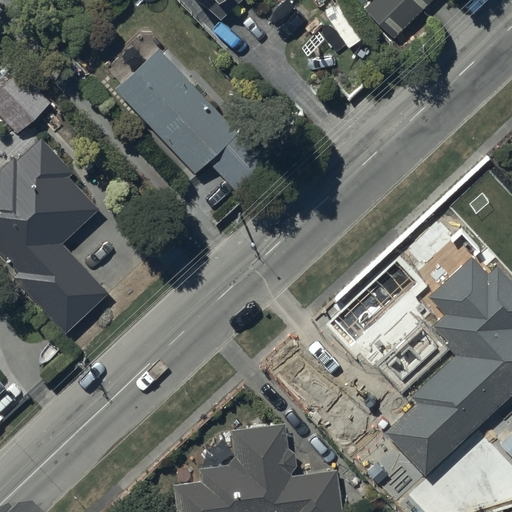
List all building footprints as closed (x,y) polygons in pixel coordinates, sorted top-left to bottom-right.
[(180,0),(195,21),(216,24),(218,16),(235,0),(180,0)] [(341,0),(339,0),(324,10),(346,44),(362,33),(341,0)] [(415,0),(366,0),(364,2),(392,35),(423,8),(415,0)] [(195,186),(211,172),(238,202),(258,184),(231,154),(241,145),(158,57),(114,97),(195,186)] [(0,112),(17,130),(46,103),(12,69),(0,80),(0,112)] [(0,261),(57,322),(97,284),(61,246),(52,254),(47,248),(92,205),(37,149),(0,183),(0,261)] [(470,251),(427,292),(442,311),(432,320),(447,338),(443,341),(452,351),(408,393),(414,399),(383,428),(423,473),(511,388),(511,276),(497,260),(486,269),(470,251)] [(199,478),(172,480),(176,511),(339,511),(336,467),(290,473),(290,468),(291,467),(292,466),(292,465),(293,464),(293,463),(294,462),(294,461),(294,460),(294,459),(294,458),(294,457),(294,456),(294,455),(294,454),(294,453),(293,452),(293,451),(293,450),(292,450),(292,449),(291,448),(290,447),(290,446),(289,446),(289,445),(288,445),(287,444),(286,443),(284,421),(230,425),(233,453),(224,463),(198,466),(199,478)]
